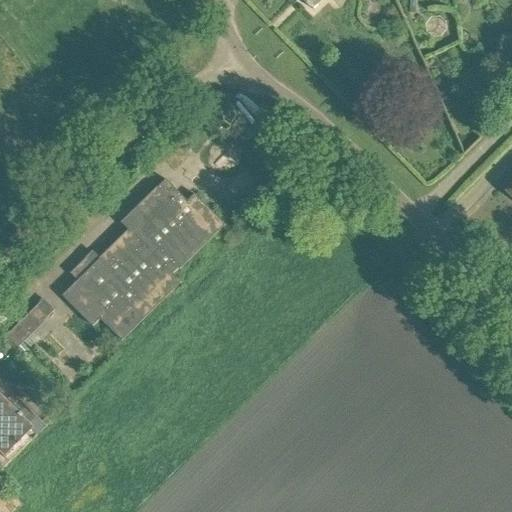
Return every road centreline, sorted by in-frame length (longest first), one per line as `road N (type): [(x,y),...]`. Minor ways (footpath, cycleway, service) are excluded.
road 1 (residential): [(511,317),(312,113),(240,72)]
road 2 (residential): [(0,264),(151,115),(240,72)]
